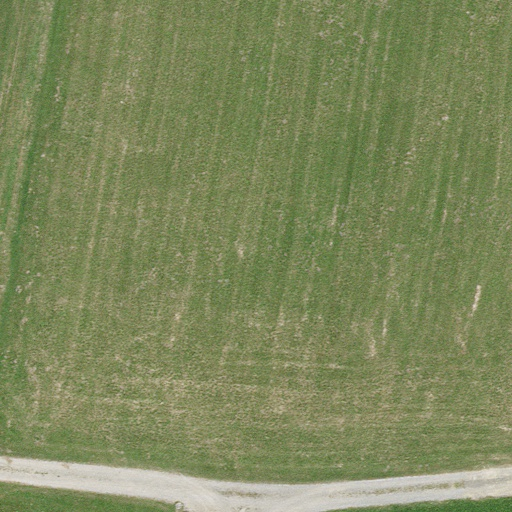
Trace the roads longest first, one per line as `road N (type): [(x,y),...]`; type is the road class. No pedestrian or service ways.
road 1 (track): [(259,511),(511,483)]
road 2 (track): [(0,473),(231,511)]
